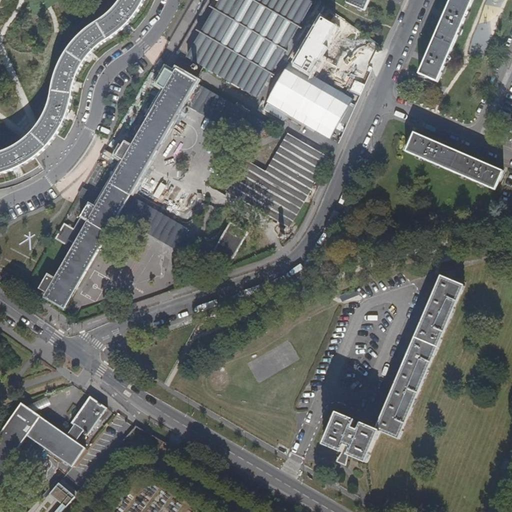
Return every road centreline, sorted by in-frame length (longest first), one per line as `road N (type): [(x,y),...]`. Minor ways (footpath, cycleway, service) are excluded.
road 1 (tertiary): [(378,98),(309,248),(281,269),(66,346)]
road 2 (secondary): [(66,346),(332,511)]
road 3 (residential): [(173,0),(119,69),(73,158),(42,187),(0,209)]
